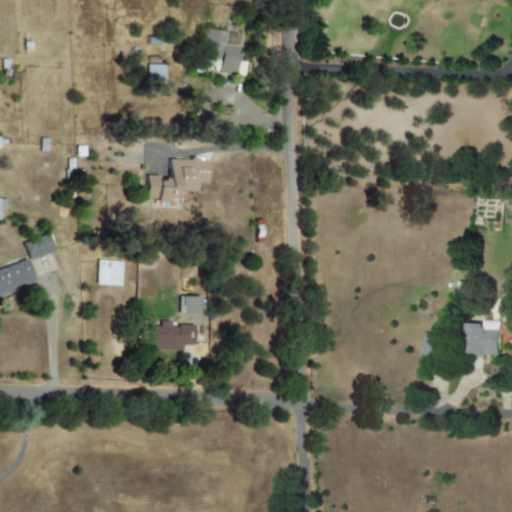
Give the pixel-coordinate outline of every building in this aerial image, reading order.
[(226,31),(203,29),(200,66),(216,68),(216,74),(234,76),(237,47),(225,46),(226,31)] [(163,65),(146,65),(146,87),(164,87),(163,65)] [(143,201),(174,201),(175,192),(195,192),(195,183),(204,183),(204,160),(163,159),(162,176),(143,176),(143,201)] [(21,244),(27,261),(52,252),(46,235),(21,244)] [(120,261),(96,261),(95,285),(119,286),(120,261)] [(0,268),(0,294),(32,287),(26,262),(0,268)] [(198,315),(198,297),(177,297),(177,314),(198,315)] [(148,351),(181,351),(181,345),(192,345),(193,326),(169,325),(170,322),(158,322),(158,327),(148,327),(148,351)] [(466,323),(465,355),(498,355),(499,324),(466,323)]
